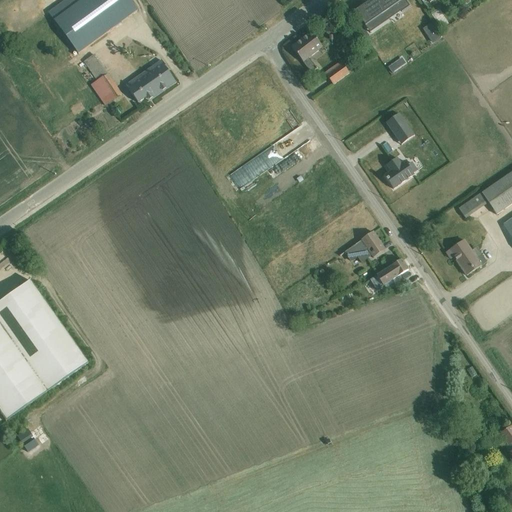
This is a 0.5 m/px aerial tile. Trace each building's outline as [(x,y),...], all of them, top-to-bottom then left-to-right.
[(67,0),(49,14),(79,55),(138,12),(128,0),(67,0)] [(390,20),(375,0),(372,0),(355,12),(370,34),(390,20)] [(375,0),(390,20),(410,7),(405,0),(375,0)] [(438,9),(431,14),(441,29),(449,24),(438,9)] [(428,45),(436,40),(427,24),(419,29),(428,45)] [(311,33),(291,48),(311,74),(317,69),(309,59),(323,49),(311,33)] [(401,62),(407,59),(405,53),(399,56),(401,62)] [(95,55),(84,63),(97,82),(91,86),(105,107),(122,95),(95,55)] [(397,57),(383,67),(388,74),(402,64),(397,57)] [(161,62),(126,86),(138,104),(146,99),(148,102),(153,99),(176,83),(161,62)] [(341,63),(325,74),(333,86),(356,69),(352,64),(345,69),(341,63)] [(399,114),(386,124),(401,146),(415,136),(399,114)] [(382,140),(378,144),(383,152),(388,149),(382,140)] [(236,176),(242,184),(247,181),(246,181),(262,170),(252,156),(237,167),(241,172),(236,176)] [(280,157),(263,172),(269,178),(286,163),(280,157)] [(390,172),(384,177),(386,180),(393,190),(414,177),(413,175),(418,172),(412,163),(408,166),(405,162),(401,164),(397,159),(386,166),(390,172)] [(481,194),(459,209),(466,219),(487,202),(497,216),(511,205),(511,172),(482,194),(481,194)] [(277,192),(296,182),(293,177),(274,187),(277,192)] [(511,218),(503,225),(511,237),(511,218)] [(369,236),(344,254),(350,263),(357,258),(361,264),(372,257),(373,259),(385,251),(373,233),(371,234),(370,234),(369,236)] [(465,240),(446,253),(451,260),(454,258),(467,277),(485,264),(479,254),(476,256),(465,240)] [(384,286),(400,276),(408,271),(401,260),(376,277),(370,281),(376,291),(384,286)] [(400,276),(384,286),(386,289),(396,283),(398,286),(404,282),(400,276)] [(0,412),(7,422),(88,365),(31,282),(0,303),(0,412)] [(472,367),(467,370),(472,378),(477,375),(472,367)] [(504,426),(487,438),(490,442),(498,437),(508,451),(507,451),(511,458),(511,426),(506,430),(504,426)] [(13,433),(18,444),(30,438),(29,435),(26,436),(22,428),(13,433)] [(501,474),(487,482),(497,500),(511,491),(511,488),(510,486),(508,487),(501,474)]
